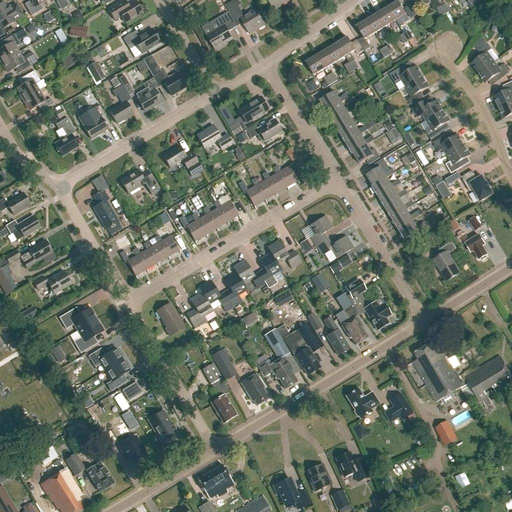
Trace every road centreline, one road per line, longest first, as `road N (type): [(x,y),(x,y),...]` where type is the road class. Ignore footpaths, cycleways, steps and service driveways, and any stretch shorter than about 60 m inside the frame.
road 1 (tertiary): [(215,451),(423,322)]
road 2 (residential): [(128,305),(336,181)]
road 3 (residential): [(63,189),(214,94)]
road 4 (residential): [(215,451),(128,305)]
road 5 (residential): [(423,322),(336,181)]
road 6 (residential): [(511,179),(444,48)]
road 7 (residential): [(336,181),(264,64)]
road 8 (residential): [(128,305),(63,189)]
